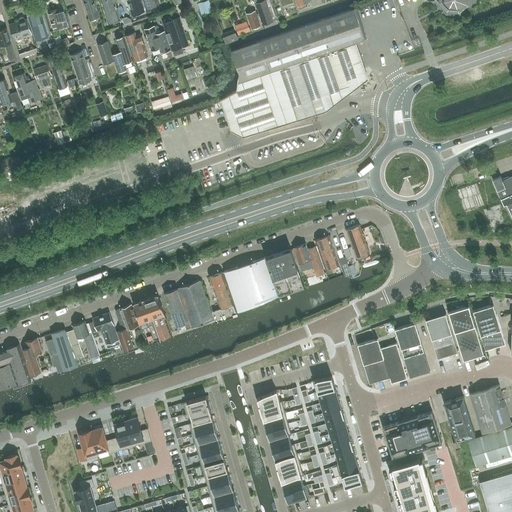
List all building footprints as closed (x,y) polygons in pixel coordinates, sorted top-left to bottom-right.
[(83,0),(89,19),(99,16),(94,0),(83,0)] [(100,0),(108,22),(120,18),(113,0),(100,0)] [(127,0),(132,15),(144,11),(140,0),(127,0)] [(143,0),(146,8),(158,4),(156,0),(143,0)] [(208,0),(207,0),(201,2),(205,14),(212,11),(208,0)] [(270,0),(264,0),(257,3),(264,24),(277,19),(270,0)] [(458,12),(467,4),(466,0),(440,0),(440,3),(442,3),(447,9),(447,11),(458,12)] [(64,7),(48,12),(54,31),(70,26),(64,7)] [(280,68),(316,56),(355,43),(365,39),(354,9),(231,51),(238,73),(239,94),(221,99),(231,131),(243,137),(297,120),(280,68)] [(36,40),(48,36),(40,10),(28,14),(36,40)] [(256,11),(246,14),(252,28),(261,25),(256,11)] [(19,37),(31,33),(27,19),(25,19),(23,17),(19,18),(19,21),(10,24),(14,39),(19,37)] [(164,23),(163,23),(173,51),(174,55),(183,52),(182,48),(189,45),(180,18),(171,21),(171,18),(169,18),(165,19),(164,21),(164,23)] [(240,24),(235,25),(239,35),(243,33),(240,24)] [(159,33),(157,25),(155,26),(144,29),(150,47),(151,51),(161,48),(164,58),(172,55),(170,50),(171,50),(165,31),(159,33)] [(3,29),(1,28),(0,28),(0,43),(1,45),(5,44),(7,51),(10,61),(16,59),(13,49),(6,28),(3,29)] [(125,36),(130,50),(134,61),(148,56),(141,34),(136,36),(135,33),(125,36)] [(60,36),(54,38),(55,42),(56,47),(62,45),(60,36)] [(118,71),(126,68),(124,63),(132,60),(124,37),(116,39),(120,51),(112,54),(118,71)] [(104,63),(113,60),(107,41),(98,44),(104,63)] [(280,68),(297,120),(329,110),(367,80),(355,43),(316,56),(280,68)] [(89,55),(87,50),(82,51),(70,55),(79,82),(91,78),(84,57),(89,55)] [(59,88),(67,85),(58,59),(50,62),(59,88)] [(48,65),(34,69),(37,78),(43,88),(51,85),(47,75),(51,74),(48,65)] [(193,67),(186,69),(189,79),(196,77),(193,67)] [(27,82),(24,73),(14,76),(20,95),(27,92),(29,99),(30,102),(42,98),(41,95),(38,88),(35,79),(27,82)] [(75,78),(67,80),(70,87),(77,84),(75,78)] [(10,93),(5,79),(0,80),(0,97),(2,104),(12,101),(15,101),(16,105),(20,103),(16,91),(10,93)] [(169,96),(152,102),(154,109),(171,104),(169,96)] [(143,103),(136,105),(138,112),(145,110),(143,103)] [(89,120),(82,122),(84,130),(91,128),(89,120)] [(70,128),(63,131),(67,141),(74,139),(70,128)] [(61,130),(54,132),(58,143),(65,141),(61,130)] [(40,142),(35,144),(38,153),(43,151),(40,142)] [(17,157),(1,162),(4,172),(20,167),(17,157)] [(511,175),(495,184),(502,199),(504,206),(506,205),(511,216),(511,175)] [(475,185),(453,193),(461,215),(464,214),(464,213),(474,210),(475,211),(482,208),(475,185)] [(370,258),(369,255),(370,255),(360,225),(346,230),(357,260),(365,257),(366,260),(370,258)] [(328,277),(340,272),(342,272),(339,266),(329,235),(315,240),(327,274),(328,277)] [(308,249),(306,244),(293,248),(299,264),(311,260),(316,276),(324,274),(315,247),(308,249)] [(291,249),(266,258),(280,296),(304,288),(291,249)] [(345,257),(338,259),(344,275),(352,278),(351,273),(345,257)] [(239,312),(279,295),(266,258),(226,272),(239,312)] [(216,323),(237,316),(222,273),(210,277),(221,310),(212,313),(214,321),(215,321),(216,323)] [(192,327),(213,319),(200,281),(179,289),(192,327)] [(178,332),(190,327),(177,289),(165,293),(178,332)] [(148,344),(172,335),(158,296),(134,304),(148,344)] [(116,332),(120,343),(123,349),(123,350),(134,346),(127,328),(129,328),(139,325),(131,304),(117,310),(115,312),(118,319),(118,318),(121,325),(126,324),(127,328),(116,332)] [(493,315),(490,306),(473,311),(485,350),(505,344),(496,314),(493,315)] [(468,317),(465,307),(449,312),(463,360),(483,354),(472,316),(468,317)] [(120,343),(116,332),(109,312),(93,318),(98,331),(102,329),(108,347),(120,343)] [(511,313),(501,316),(502,321),(511,318),(511,313)] [(445,324),(442,314),(426,319),(438,358),(458,352),(449,323),(445,324)] [(99,356),(97,349),(91,332),(90,333),(85,321),(73,325),(74,329),(66,332),(75,359),(83,356),(80,346),(77,338),(83,336),(92,359),(93,363),(101,360),(99,356)] [(415,333),(412,324),(395,329),(410,377),(430,371),(418,332),(415,333)] [(66,332),(65,329),(52,333),(54,339),(45,342),(52,366),(54,365),(56,370),(64,368),(64,370),(77,366),(75,359),(72,349),(66,332)] [(141,329),(136,331),(139,341),(145,339),(141,329)] [(27,361),(26,362),(31,376),(41,372),(34,354),(42,351),(37,338),(26,342),(28,348),(23,349),(27,361)] [(397,343),(381,348),(377,349),(374,339),(358,344),(370,383),(390,377),(391,383),(407,378),(397,343)] [(31,379),(19,345),(0,351),(0,385),(1,389),(13,385),(14,389),(32,383),(31,379)] [(332,376),(313,382),(316,393),(335,387),(332,376)] [(482,433),(511,424),(499,385),(470,394),(482,433)] [(335,387),(316,393),(318,392),(321,403),(338,398),(335,387)] [(277,392),(258,398),(261,409),(282,402),(280,403),(277,392)] [(206,396),(183,402),(186,413),(209,406),(206,396)] [(475,434),(463,396),(444,402),(456,441),(475,434)] [(338,398),(321,403),(324,413),(341,408),(338,398)] [(282,402),(261,409),(264,419),(285,413),(282,402)] [(186,413),(184,414),(186,418),(192,417),(193,422),(189,423),(212,417),(209,406),(186,413)] [(341,408),(324,413),(327,423),(344,418),(341,408)] [(383,426),(393,458),(442,443),(432,411),(383,426)] [(285,413),(264,419),(267,430),(288,423),(285,413)] [(138,417),(126,420),(134,445),(151,440),(148,428),(141,430),(138,417)] [(212,417),(189,423),(192,434),(215,427),(212,417)] [(344,418),(327,423),(330,434),(347,429),(344,418)] [(119,437),(112,439),(116,451),(134,445),(126,420),(124,421),(124,419),(116,421),(117,423),(115,424),(119,437)] [(288,423),(267,430),(270,440),(291,434),(288,423)] [(476,466),(511,454),(511,426),(468,440),(476,466)] [(91,430),(95,444),(98,456),(99,456),(97,451),(108,448),(109,453),(116,451),(112,439),(106,440),(102,427),(91,431),(91,430)] [(215,427),(192,434),(195,444),(218,438),(215,427)] [(347,429),(330,434),(333,444),(350,439),(347,429)] [(83,447),(77,449),(80,461),(98,456),(95,444),(91,430),(79,434),(83,447)] [(291,434),(270,440),(273,450),(294,444),(294,443),(292,444),(289,435),(291,434)] [(218,438),(195,444),(198,455),(221,448),(218,438)] [(350,439),(333,444),(336,454),(353,449),(350,439)] [(294,444),(273,450),(276,461),(297,454),(294,444)] [(221,448),(198,455),(201,465),(224,458),(221,448)] [(353,449),(336,454),(339,464),(337,465),(356,460),(353,449)] [(0,472),(21,467),(18,456),(17,456),(16,454),(6,457),(7,459),(0,461),(0,472)] [(297,454),(276,461),(279,471),(300,465),(297,454)] [(433,511),(418,457),(390,465),(403,511),(433,511)] [(224,458),(201,465),(204,475),(227,469),(224,458)] [(356,460),(337,465),(340,476),(359,470),(356,460)] [(300,465),(279,471),(282,481),(303,475),(300,465)] [(0,474),(3,483),(24,477),(21,467),(0,472),(0,474)] [(227,469),(204,475),(207,486),(230,479),(227,469)] [(359,470),(340,476),(342,475),(345,486),(362,481),(359,470)] [(511,511),(511,471),(480,481),(488,511),(511,511)] [(303,475),(282,481),(285,492),(306,485),(304,486),(301,476),(304,475),(303,475)] [(24,477),(3,483),(6,494),(27,487),(24,477)] [(81,488),(77,490),(77,492),(79,499),(81,499),(84,509),(98,506),(92,486),(94,486),(96,485),(94,478),(92,479),(81,482),(83,488),(81,488)] [(230,479),(207,486),(210,496),(233,489),(230,479)] [(306,485),(285,492),(288,503),(310,496),(306,485)] [(9,504),(30,498),(27,487),(6,494),(9,504)] [(233,489),(210,496),(213,507),(236,500),(233,489)] [(24,511),(33,509),(30,498),(9,504),(10,511),(24,511)] [(236,500),(213,507),(215,511),(232,511),(240,510),(236,500)] [(96,506),(97,511),(103,511),(117,508),(115,501),(96,506)]
